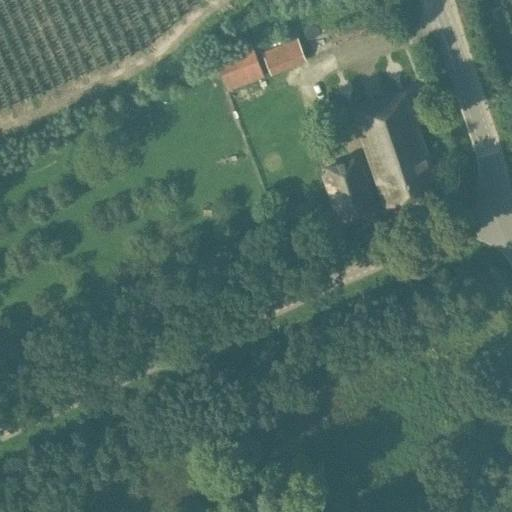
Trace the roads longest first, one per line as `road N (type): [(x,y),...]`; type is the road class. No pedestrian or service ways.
road 1 (unclassified): [(0,433),(501,205)]
road 2 (tertiary): [(501,205),(429,0)]
